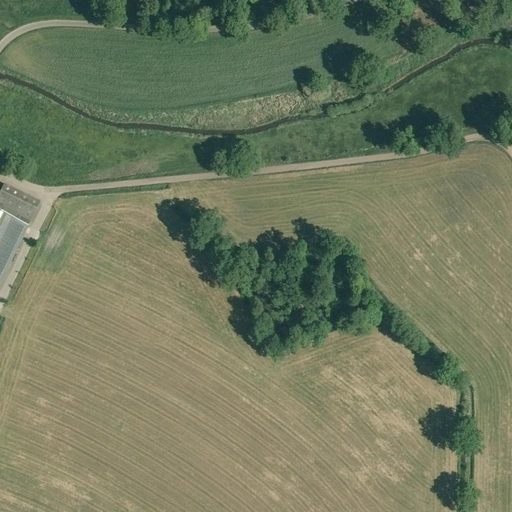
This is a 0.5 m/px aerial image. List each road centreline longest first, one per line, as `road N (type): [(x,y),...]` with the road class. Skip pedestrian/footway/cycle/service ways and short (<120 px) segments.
road 1 (unclassified): [(511,149),(484,137),(405,156),(49,191),(0,170)]
road 2 (unclassified): [(0,51),(43,25),(231,29),(356,0)]
